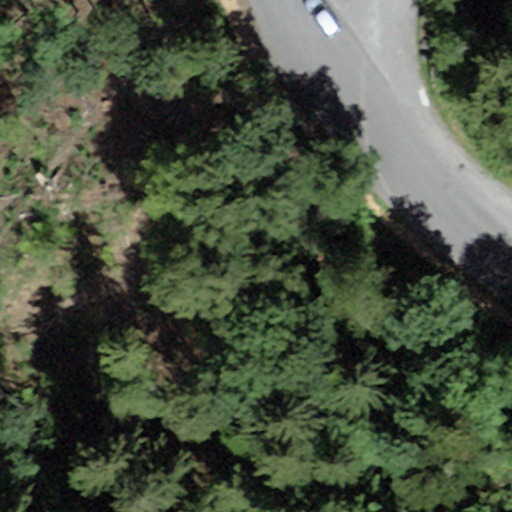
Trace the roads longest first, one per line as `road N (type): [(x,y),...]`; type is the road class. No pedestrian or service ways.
road 1 (tertiary): [(405,150),(296,0)]
road 2 (unclassified): [(405,150),(405,63),(392,0)]
